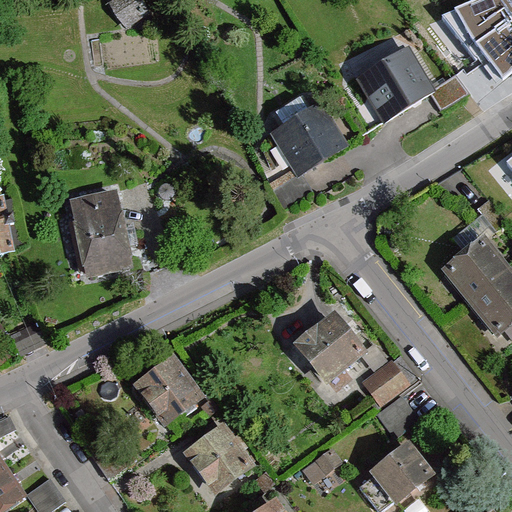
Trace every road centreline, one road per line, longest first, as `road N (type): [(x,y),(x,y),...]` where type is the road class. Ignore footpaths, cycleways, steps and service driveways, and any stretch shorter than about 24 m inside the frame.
road 1 (residential): [(331,228),(15,383)]
road 2 (residential): [(511,453),(331,228)]
road 3 (residential): [(511,112),(331,228)]
road 4 (residential): [(15,383),(103,511)]
